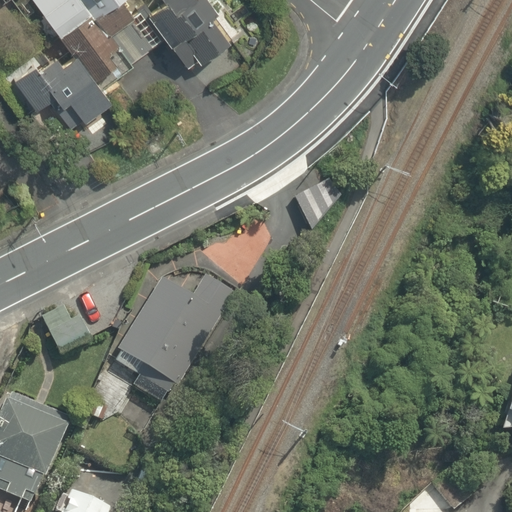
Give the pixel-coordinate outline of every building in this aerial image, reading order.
[(26,0),(53,43),(8,70),(34,112),(55,100),(69,124),(110,99),(99,81),(158,45),(139,15),(162,1),(161,0),(26,0)] [(212,18),(199,0),(161,0),(162,1),(144,12),(186,70),(236,35),(220,13),(212,18)] [(110,367),(166,399),(171,390),(178,395),(233,296),(170,260),(110,367)] [(73,300),(38,315),(55,359),(91,344),(73,300)] [(65,414),(0,390),(0,389),(0,490),(32,503),(65,414)] [(118,511),(55,485),(43,511),(118,511)]
